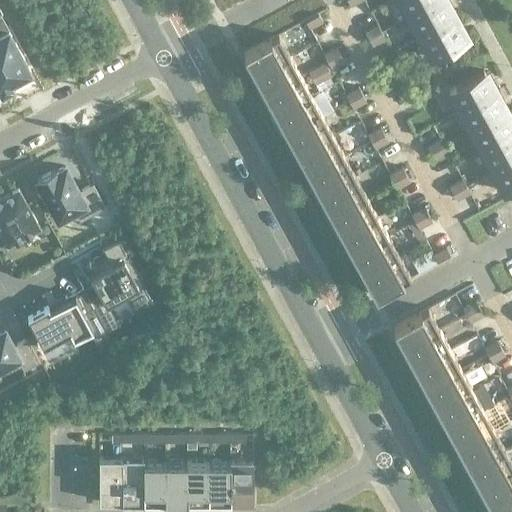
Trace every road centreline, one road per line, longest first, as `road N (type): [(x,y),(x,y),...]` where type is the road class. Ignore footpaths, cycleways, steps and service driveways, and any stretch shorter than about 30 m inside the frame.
road 1 (residential): [(158,56),(314,341)]
road 2 (unclassified): [(314,341),(511,238)]
road 3 (residential): [(158,56),(0,142)]
road 4 (residential): [(314,341),(377,458)]
road 5 (residential): [(158,56),(265,0)]
